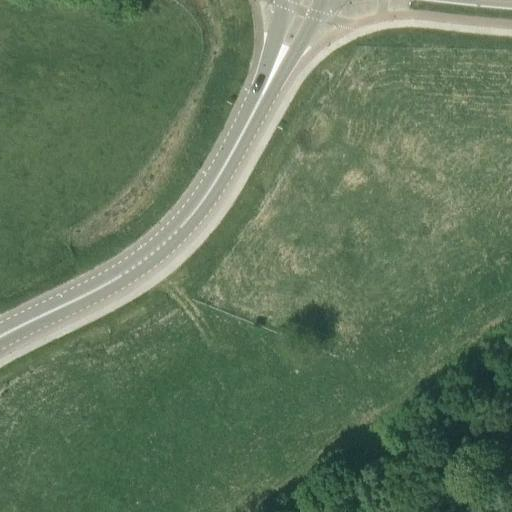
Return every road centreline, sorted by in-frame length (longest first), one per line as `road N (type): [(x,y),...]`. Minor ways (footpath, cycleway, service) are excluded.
road 1 (tertiary): [(258,102),(210,189),(173,235),(130,270),(0,336)]
road 2 (tertiary): [(258,102),(322,0)]
